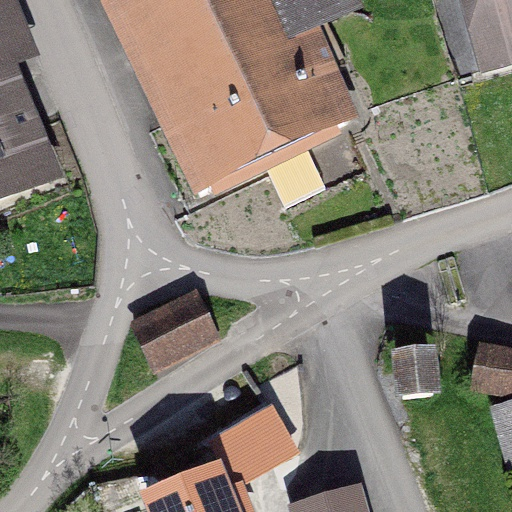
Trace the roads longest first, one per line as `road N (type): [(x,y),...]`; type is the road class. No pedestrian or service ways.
road 1 (residential): [(55,483),(204,380),(343,300)]
road 2 (residential): [(44,0),(134,240)]
road 3 (residential): [(134,240),(55,483)]
road 4 (residential): [(343,300),(408,511)]
road 5 (residential): [(134,240),(212,279),(343,300)]
road 6 (residential): [(343,300),(511,224)]
